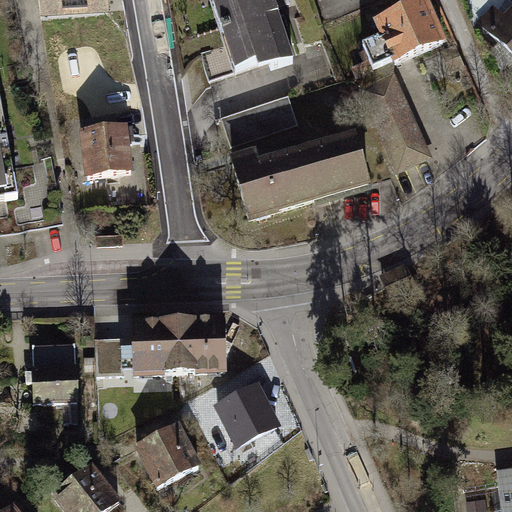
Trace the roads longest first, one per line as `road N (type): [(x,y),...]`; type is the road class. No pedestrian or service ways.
road 1 (unclassified): [(191,282),(144,0)]
road 2 (tertiary): [(511,156),(413,238),(333,270),(277,278)]
road 3 (unclassified): [(368,511),(282,309),(277,278)]
road 4 (tertiary): [(191,282),(0,294)]
